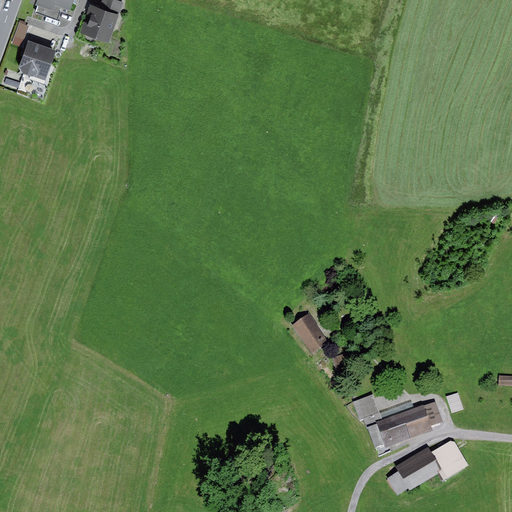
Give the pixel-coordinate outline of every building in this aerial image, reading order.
[(73,0),(37,0),(36,4),(54,10),(56,3),(71,8),(73,0)] [(104,0),(102,9),(90,5),(81,32),(112,41),(124,1),(119,0),(104,0)] [(22,20),(20,32),(28,34),(30,22),(22,20)] [(56,50),(30,41),(20,70),(45,79),(56,50)] [(493,213),(488,220),(494,223),(499,217),(493,213)] [(311,315),(293,327),(312,355),(329,343),(311,315)] [(343,356),(332,360),(338,376),(350,372),(343,356)] [(511,377),(500,377),(499,387),(511,387),(511,377)] [(458,394),(446,398),(452,415),(464,410),(458,394)] [(381,415),(373,395),(352,403),(360,422),(364,421),(367,429),(383,422),(381,415)] [(412,403),(381,415),(383,422),(415,410),(412,403)] [(436,404),(424,408),(432,428),(443,424),(436,404)] [(383,422),(367,429),(375,450),(384,447),(385,451),(433,432),(432,428),(424,408),(424,407),(415,410),(383,422)] [(450,443),(432,454),(444,474),(448,480),(469,468),(455,444),(450,443)] [(429,449),(396,469),(399,474),(387,481),(397,498),(408,491),(410,494),(444,474),(432,454),(429,449)] [(227,471),(216,469),(214,481),(225,483),(227,471)]
